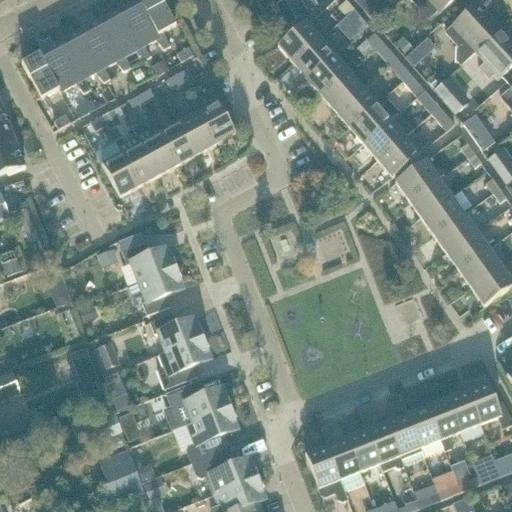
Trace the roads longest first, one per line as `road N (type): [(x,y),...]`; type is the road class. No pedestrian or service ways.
road 1 (residential): [(295,414),(223,215),(280,172),(239,60),(206,0)]
road 2 (residential): [(295,414),(511,331)]
